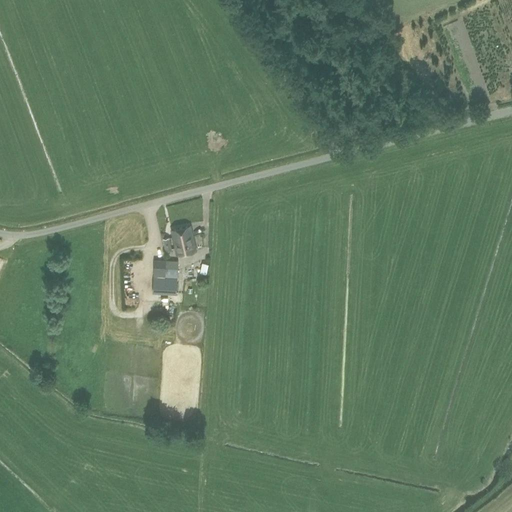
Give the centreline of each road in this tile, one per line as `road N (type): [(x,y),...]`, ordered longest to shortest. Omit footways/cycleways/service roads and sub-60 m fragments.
road 1 (unclassified): [(341,153),(45,232),(0,232)]
road 2 (unclassified): [(341,153),(227,0)]
road 3 (unclassified): [(341,153),(511,109)]
